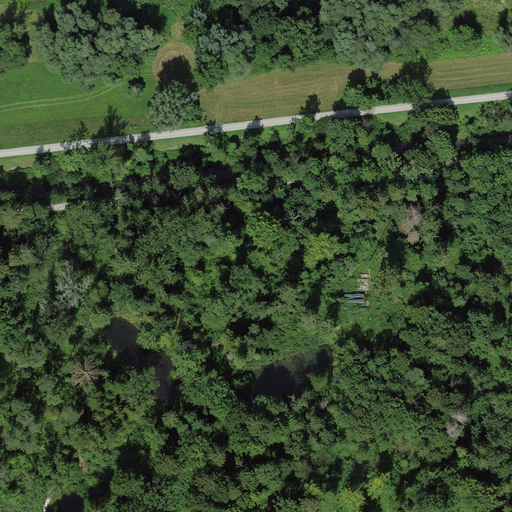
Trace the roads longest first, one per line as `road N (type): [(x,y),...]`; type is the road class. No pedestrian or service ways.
road 1 (track): [(511,159),(0,218)]
road 2 (track): [(0,154),(511,97)]
